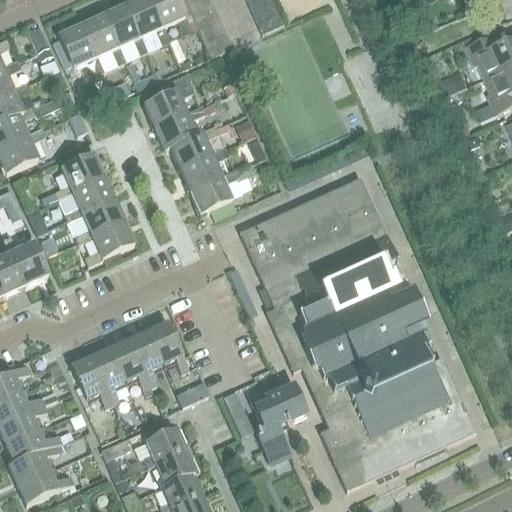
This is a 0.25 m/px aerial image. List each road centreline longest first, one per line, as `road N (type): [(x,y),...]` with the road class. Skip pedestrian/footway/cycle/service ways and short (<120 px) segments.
road 1 (residential): [(0,342),(27,330),(61,335),(188,277)]
road 2 (residential): [(403,511),(511,459)]
